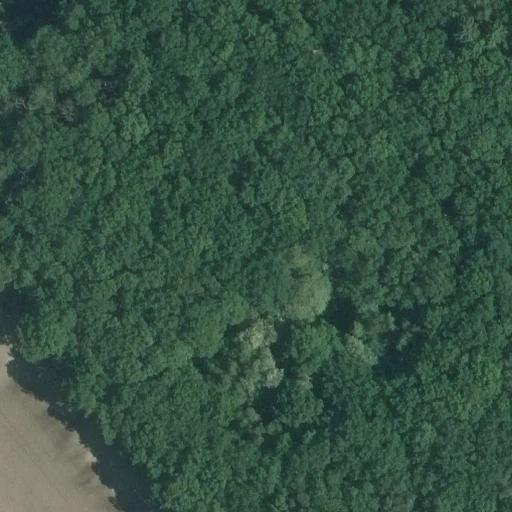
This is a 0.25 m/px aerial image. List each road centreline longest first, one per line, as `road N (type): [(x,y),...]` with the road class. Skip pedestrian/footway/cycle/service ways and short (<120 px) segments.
road 1 (track): [(396,0),(511,141)]
road 2 (track): [(511,372),(469,420),(471,477),(487,511)]
